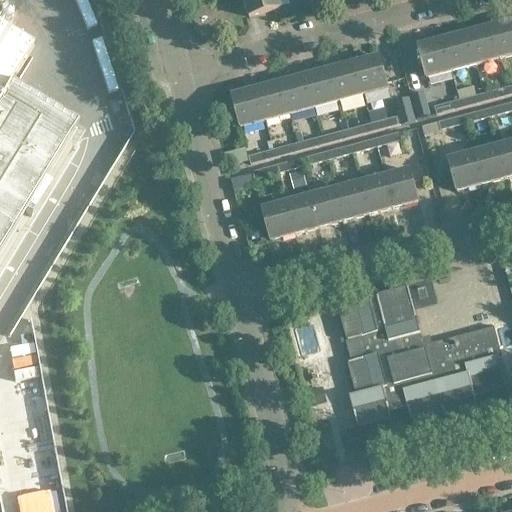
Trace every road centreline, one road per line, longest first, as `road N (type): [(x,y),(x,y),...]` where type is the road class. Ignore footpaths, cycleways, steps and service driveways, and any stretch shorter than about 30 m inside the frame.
road 1 (residential): [(180,71),(457,0)]
road 2 (residential): [(238,296),(511,223)]
road 3 (residential): [(238,296),(180,71)]
road 4 (residential): [(277,508),(284,466),(238,296)]
road 5 (residential): [(333,511),(511,460)]
